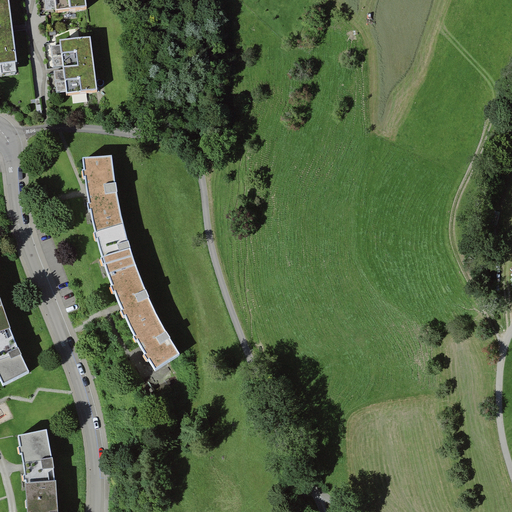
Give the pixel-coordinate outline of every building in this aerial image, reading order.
[(9,0),(0,0),(0,67),(17,65),(13,30),(9,0)] [(85,0),(53,0),(56,14),(87,10),(85,0)] [(91,39),(59,44),(63,71),(66,97),(98,93),(91,39)] [(111,161),(83,163),(88,193),(92,222),(93,224),(112,290),(120,306),(141,348),(142,350),(154,373),(179,356),(168,337),(141,281),(120,217),(111,161)] [(0,380),(3,387),(29,373),(10,332),(0,300),(0,380)] [(47,432),(18,438),(23,468),(26,485),(27,511),(56,511),(56,483),(47,432)]
